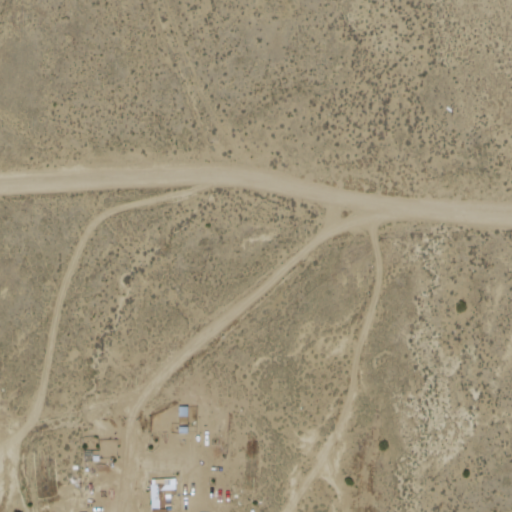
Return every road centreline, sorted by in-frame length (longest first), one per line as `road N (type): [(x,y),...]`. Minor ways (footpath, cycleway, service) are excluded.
road 1 (residential): [(511,218),(392,214),(240,178),(0,187)]
road 2 (residential): [(392,214),(300,253),(158,382)]
